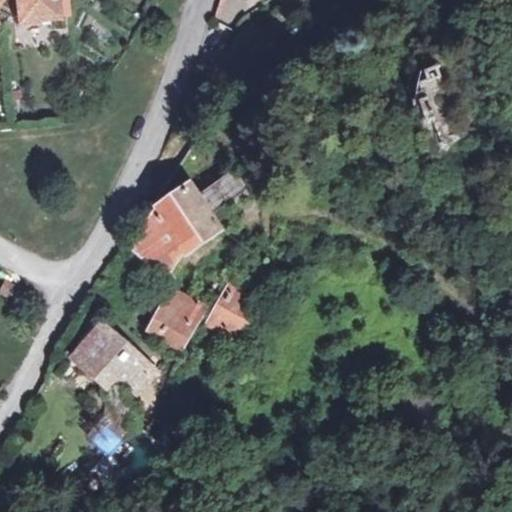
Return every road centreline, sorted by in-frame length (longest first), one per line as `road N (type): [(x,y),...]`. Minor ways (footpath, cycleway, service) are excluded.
road 1 (track): [(365,24),(296,36),(263,53),(151,187),(120,209)]
road 2 (residential): [(201,0),(120,209),(73,289)]
road 3 (residential): [(73,289),(0,435)]
